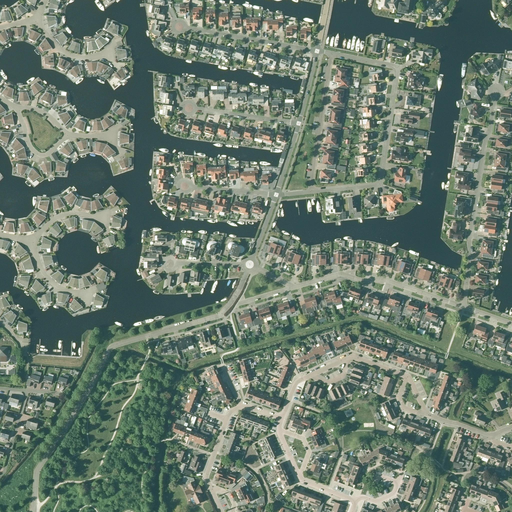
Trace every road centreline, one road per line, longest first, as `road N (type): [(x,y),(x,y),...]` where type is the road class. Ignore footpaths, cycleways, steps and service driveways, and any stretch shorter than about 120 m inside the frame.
road 1 (unclassified): [(33,511),(36,470),(108,349),(218,316),(249,264)]
road 2 (residential): [(311,192),(379,186),(398,66),(331,54)]
road 3 (residential): [(462,307),(495,92)]
road 4 (residential): [(447,301),(340,274),(293,287)]
road 5 (residential): [(311,192),(331,54)]
road 6 (residential): [(316,50),(185,27)]
